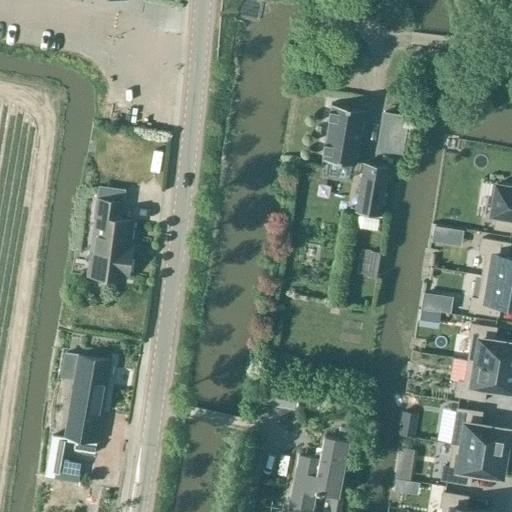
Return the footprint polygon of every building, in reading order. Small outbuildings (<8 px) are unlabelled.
[(332,105),(323,160),(357,166),(367,111),(332,105)] [(401,142),(405,115),(384,112),(380,138),(387,139),(384,153),(405,156),(407,143),(401,142)] [(356,210),(380,214),(381,215),(389,167),(364,163),(356,210)] [(511,186),(497,184),(492,213),(496,214),(494,228),(511,230),(511,186)] [(88,275),(125,280),(125,276),(128,277),(131,254),(128,253),(129,246),(132,246),(133,245),(130,245),(133,221),(121,219),(124,202),(97,198),(94,217),(96,217),(88,275)] [(434,225),(431,240),(440,242),(442,227),(434,225)] [(481,238),(479,252),(486,253),(482,275),(511,280),(511,255),(508,255),(510,243),(481,238)] [(371,252),(367,277),(377,279),(381,253),(371,252)] [(472,297),(469,311),(498,315),(500,303),(511,304),(511,280),(482,275),(478,298),(472,297)] [(423,291),(420,307),(429,309),(432,293),(423,291)] [(471,337),(468,360),(511,367),(511,342),(494,340),(496,327),(471,323),(469,337),(471,337)] [(98,439),(112,360),(66,352),(62,376),(73,378),(64,434),(67,434),(66,441),(76,442),(74,450),(95,453),(97,439),(98,439)] [(457,381),(455,395),(484,400),(486,387),(511,391),(511,367),(468,360),(464,382),(457,381)] [(299,392),(266,387),(263,404),(297,409),(299,392)] [(451,442),(451,445),(453,445),(454,444),(505,453),(506,451),(505,451),(509,429),(480,424),(482,412),(457,408),(457,410),(451,442)] [(402,411),(399,434),(413,436),(417,413),(402,411)] [(338,438),(324,435),(320,458),(299,454),(288,509),(301,511),(311,511),(315,493),(319,494),(319,493),(337,496),(351,428),(340,426),(338,438)] [(443,466),(441,479),(470,484),(472,472),(501,477),(505,455),(505,453),(454,444),(453,445),(450,467),(443,466)] [(49,460),(46,481),(60,483),(61,472),(63,462),(56,461),(49,460)] [(396,466),(394,477),(396,478),(409,479),(411,468),(397,466),(396,466)] [(443,506),(442,511),(484,511),(465,509),(468,496),(443,492),(441,506),(443,506)]
